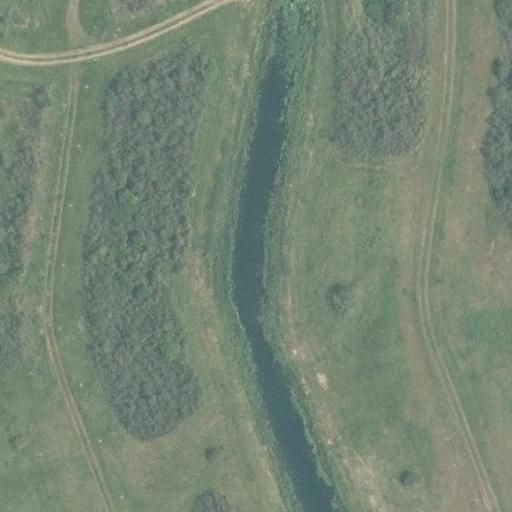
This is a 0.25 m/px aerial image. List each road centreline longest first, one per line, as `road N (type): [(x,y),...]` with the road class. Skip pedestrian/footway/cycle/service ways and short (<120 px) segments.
road 1 (track): [(112,511),(48,317),(49,219),(79,53),(75,0)]
road 2 (track): [(450,0),(432,287),(453,404),(495,511)]
road 3 (track): [(0,56),(36,61),(99,49),(214,0)]
